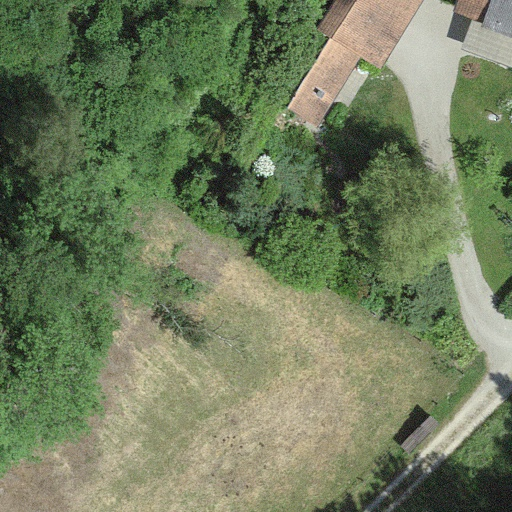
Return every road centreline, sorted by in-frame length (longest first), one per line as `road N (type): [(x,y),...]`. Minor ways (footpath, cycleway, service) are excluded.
road 1 (track): [(424,53),(489,408),(511,384)]
road 2 (track): [(489,408),(385,511)]
